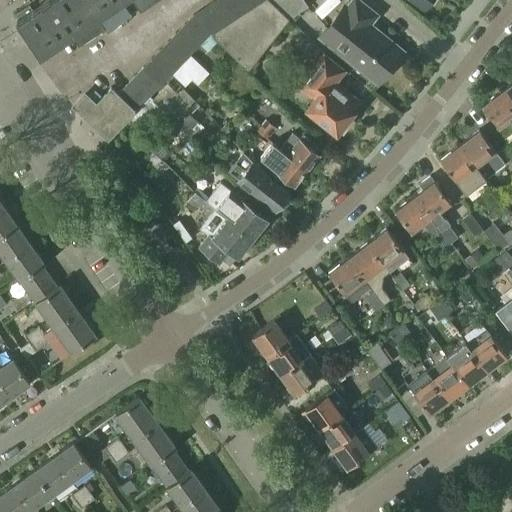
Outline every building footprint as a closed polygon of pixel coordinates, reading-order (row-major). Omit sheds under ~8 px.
[(32,41),(40,53),(70,33),(78,46),(104,28),(96,15),(86,0),(44,0),(32,8),(30,6),(16,14),(18,17),(17,18),(20,22),(15,25),(28,44),(32,41)] [(86,0),(96,15),(118,0),(132,0),(140,11),(157,0),(86,0)] [(216,0),(209,5),(222,26),(232,20),(219,0),(216,0)] [(243,13),(232,20),(222,26),(212,33),(249,70),(290,19),(269,0),(262,0),(253,6),(243,13)] [(234,0),(219,0),(232,20),(243,13),(234,0)] [(234,0),(243,13),(253,6),(248,0),(234,0)] [(305,0),(269,0),(290,19),(309,6),(305,0)] [(345,6),(322,35),(378,81),(401,52),(366,23),(374,14),(356,0),(350,0),(345,7),(345,6)] [(209,5),(198,12),(212,33),(222,26),(209,5)] [(212,33),(198,12),(186,25),(203,42),(212,33)] [(195,50),(203,42),(186,25),(177,33),(195,50)] [(186,59),(195,50),(177,33),(168,42),(186,59)] [(178,68),(186,59),(168,42),(160,50),(178,68)] [(170,76),(178,68),(160,50),(151,59),(170,76)] [(325,52),(290,95),(336,132),(354,110),(348,105),(355,97),(336,82),(346,69),(325,52)] [(173,74),(185,86),(203,67),(191,55),(173,74)] [(151,59),(143,67),(161,85),(170,76),(151,59)] [(152,94),(161,85),(143,67),(134,76),(152,94)] [(134,76),(118,93),(136,111),(152,94),(134,76)] [(511,82),(502,90),(511,101),(511,82)] [(136,111),(118,93),(112,86),(95,104),(85,94),(74,105),(85,115),(84,116),(108,139),(136,111)] [(504,140),(511,133),(511,101),(502,90),(483,104),(498,125),(495,128),(504,140)] [(174,121),(186,133),(198,121),(186,109),(174,121)] [(267,139),(276,128),(265,119),(257,130),(267,139)] [(480,129),(460,144),(487,180),(507,165),(480,129)] [(293,130),(280,147),(307,169),(320,153),(314,149),(319,143),(304,132),(301,136),(293,130)] [(272,140),(258,158),(273,170),(270,174),(285,186),(289,181),(295,185),(307,169),(280,147),(272,140)] [(467,194),(487,180),(460,144),(440,159),(467,194)] [(242,152),(227,171),(275,209),(289,192),(258,168),(242,152)] [(435,180),(415,195),(431,216),(440,229),(447,223),(438,210),(450,201),(435,180)] [(222,182),(206,201),(215,208),(226,216),(253,238),(268,219),(222,182)] [(215,208),(206,201),(195,191),(188,200),(208,216),(215,208)] [(440,229),(431,216),(415,195),(395,210),(411,231),(423,221),(433,234),(440,229)] [(0,205),(0,235),(16,223),(2,204),(0,205)] [(475,236),(483,230),(471,214),(463,220),(475,236)] [(226,216),(211,235),(208,233),(198,246),(220,263),(230,250),(238,257),(253,238),(226,216)] [(16,223),(0,235),(0,250),(7,260),(30,243),(16,223)] [(449,241),(457,236),(447,223),(440,229),(449,241)] [(508,243),(503,236),(494,224),(484,232),(499,250),(508,243)] [(389,271),(408,257),(386,228),(367,242),(383,263),(389,271)] [(449,241),(440,229),(433,234),(442,246),(449,241)] [(511,231),(511,230),(503,236),(508,243),(511,240),(511,231)] [(383,263),(367,242),(349,257),(364,278),(370,285),(374,291),(383,303),(390,297),(381,285),(384,276),(389,271),(383,263)] [(7,260),(21,280),(41,265),(44,263),(30,243),(7,260)] [(511,263),(511,256),(506,249),(499,255),(508,267),(511,263)] [(484,259),(478,250),(465,260),(471,269),(484,259)] [(508,267),(499,255),(492,260),(502,272),(508,267)] [(370,285),(364,278),(349,257),(329,272),(350,300),(370,285)] [(41,265),(21,280),(36,300),(56,285),(41,265)] [(401,274),(395,278),(404,290),(410,286),(401,274)] [(54,326),(78,309),(59,283),(56,285),(36,300),(48,318),(39,325),(44,333),(54,326)] [(376,308),(383,303),(374,291),(367,296),(376,308)] [(413,305),(417,311),(431,300),(426,295),(413,305)] [(453,308),(444,296),(437,302),(446,313),(453,308)] [(319,316),(331,308),(326,301),(314,309),(319,316)] [(446,313),(437,302),(430,306),(439,318),(446,313)] [(511,311),(507,305),(497,313),(511,333),(511,311)] [(54,326),(44,333),(49,339),(62,358),(96,334),(78,309),(54,326)] [(387,320),(386,326),(390,331),(398,325),(392,316),(387,320)] [(266,354),(288,339),(274,319),(252,334),(266,354)] [(333,335),(345,326),(340,320),(328,328),(333,335)] [(403,322),(396,327),(405,339),(412,334),(403,322)] [(30,342),(30,343),(44,333),(39,325),(16,341),(21,348),(30,342)] [(338,343),(350,334),(345,326),(333,335),(338,343)] [(486,326),(466,341),(487,369),(507,354),(486,326)] [(398,344),(405,339),(396,327),(390,332),(398,344)] [(49,339),(44,333),(30,343),(30,342),(21,348),(27,356),(35,349),(49,339)] [(266,354),(280,374),(302,358),(308,353),(310,352),(296,333),(288,339),(266,354)] [(447,355),(452,362),(468,383),(487,369),(466,341),(447,355)] [(392,362),(377,342),(367,349),(381,370),(392,362)] [(362,345),(358,348),(363,353),(366,351),(362,345)] [(308,353),(302,358),(280,374),(294,393),(316,378),(323,373),(308,353)] [(13,357),(0,366),(0,381),(10,395),(30,381),(13,357)] [(433,376),(449,397),(468,383),(452,362),(433,376)] [(430,412),(449,397),(433,376),(427,368),(408,383),(414,390),(430,412)] [(373,391),(385,383),(379,375),(367,383),(373,391)] [(0,381),(0,402),(10,395),(0,381)] [(334,387),(326,393),(305,408),(319,428),(341,412),(348,407),(334,387)] [(131,432),(155,416),(139,394),(116,411),(131,432)] [(391,417),(403,408),(398,401),(386,410),(391,417)] [(341,412),(319,428),(333,447),(355,432),(341,412)] [(170,437),(155,416),(131,432),(146,454),(170,437)] [(363,426),(355,432),(333,447),(347,467),(377,446),(363,426)] [(102,442),(93,430),(85,436),(93,448),(100,444),(102,442)] [(96,452),(102,460),(110,454),(124,444),(118,437),(96,452)] [(161,476),(182,461),(174,448),(176,446),(170,437),(146,454),(161,476)] [(74,441),(54,455),(71,479),(91,465),(74,441)] [(110,454),(116,462),(129,452),(124,444),(110,454)] [(54,455),(35,469),(52,493),(71,479),(54,455)] [(161,476),(177,497),(200,480),(191,466),(188,468),(182,461),(161,476)] [(35,469),(15,483),(32,506),(52,493),(35,469)] [(130,479),(121,485),(127,494),(137,488),(130,479)] [(177,497),(187,511),(201,511),(216,502),(200,480),(177,497)] [(0,493),(0,502),(6,511),(24,511),(32,506),(15,483),(0,493)] [(78,489),(88,503),(94,498),(84,484),(78,489)] [(88,503),(78,489),(71,494),(81,508),(88,503)] [(201,511),(222,511),(216,502),(201,511)]
